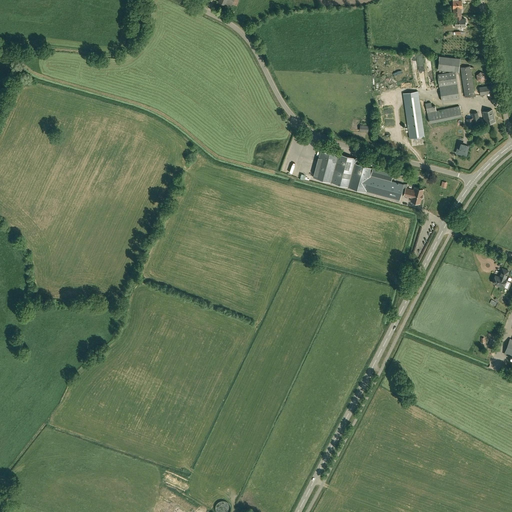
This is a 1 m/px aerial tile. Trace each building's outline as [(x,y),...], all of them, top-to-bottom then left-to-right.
[(461,15),(461,8),(461,0),(460,0),(456,0),(457,0),(453,1),(453,8),(453,11),(455,11),(455,15),(461,15)] [(461,15),(455,15),(453,15),(454,15),(454,19),(455,19),(455,26),(465,26),(465,18),(461,18),(461,15)] [(458,71),(460,59),(439,57),(438,69),(458,71)] [(465,97),(474,95),(470,66),(460,68),(465,97)] [(441,101),(459,98),(454,72),(437,74),(441,101)] [(479,72),(479,82),(487,82),(487,72),(479,72)] [(480,95),(493,93),(492,86),(479,88),(480,95)] [(409,138),(424,136),(418,91),(403,93),(409,138)] [(425,104),(429,123),(461,116),(459,106),(436,111),(435,106),(432,106),(431,102),(425,104)] [(485,123),(495,121),(492,110),(483,112),(485,123)] [(469,127),(480,125),(477,112),(472,113),(473,118),(467,119),(469,127)] [(457,153),(466,155),(468,146),(459,144),(457,153)] [(399,200),(400,195),(412,198),(411,201),(420,203),(423,190),(415,188),(414,190),(406,188),(405,189),(402,188),(403,185),(370,175),(372,168),(354,163),(356,158),(338,154),(321,149),(313,177),(331,182),(348,187),(366,191),(399,200)] [(505,280),(509,271),(502,268),(499,277),(495,276),(495,277),(494,277),(493,279),(494,280),(492,283),(499,285),(498,286),(503,288),(506,280),(505,280)] [(229,511),(230,511),(231,509),(231,508),(230,507),(230,505),(229,504),(228,503),(227,502),(226,501),(225,501),(223,500),(221,501),(220,501),(218,502),(217,503),(216,504),(215,505),(215,507),(215,508),(215,510),(215,511),(229,511)] [(164,502),(162,508),(172,511),(179,511),(181,509),(164,502)] [(190,511),(202,511),(186,502),(183,507),(190,511)]
